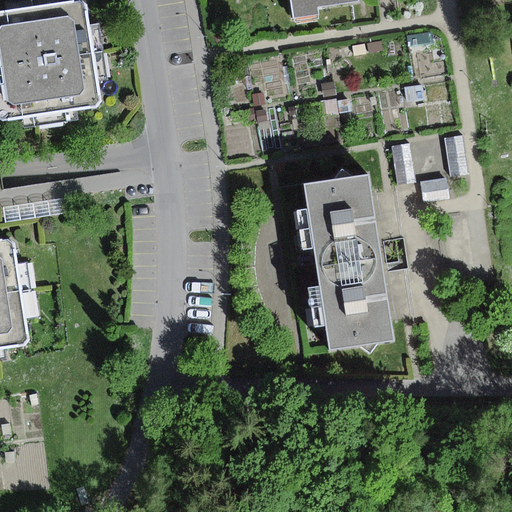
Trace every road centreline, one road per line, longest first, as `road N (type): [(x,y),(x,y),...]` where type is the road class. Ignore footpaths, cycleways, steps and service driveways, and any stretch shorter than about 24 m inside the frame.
road 1 (residential): [(160,384),(173,270),(168,172),(141,0)]
road 2 (residential): [(160,384),(142,452),(108,511)]
